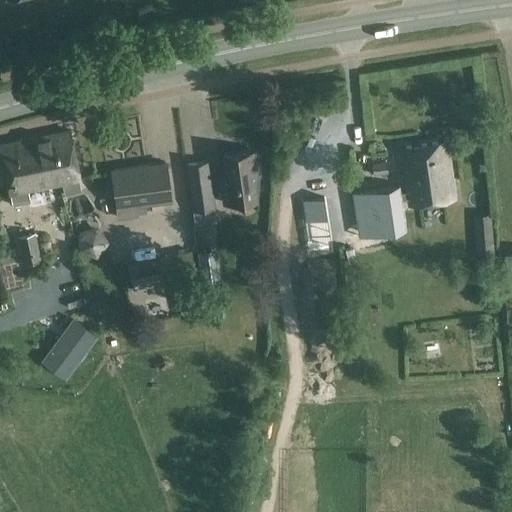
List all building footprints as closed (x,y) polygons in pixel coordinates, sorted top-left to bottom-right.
[(80,191),(78,179),(68,132),(40,138),(45,163),(57,160),(62,182),(61,182),(64,195),(80,191)] [(27,190),(61,182),(62,182),(57,160),(45,163),(40,138),(32,139),(1,145),(14,205),(30,202),(27,190)] [(401,149),(410,205),(455,198),(446,142),(401,149)] [(260,174),(257,150),(223,155),(226,173),(220,174),(224,203),(257,199),(253,175),(260,174)] [(207,161),(185,164),(192,210),(214,207),(207,161)] [(387,161),(373,163),(374,174),(389,171),(387,161)] [(169,163),(111,173),(117,209),(117,219),(138,216),(137,206),(175,200),(169,163)] [(323,197),(302,200),(305,221),(326,219),(323,197)] [(365,201),(365,250),(380,250),(380,201),(365,201)] [(495,259),(494,243),(491,213),(473,215),(477,260),(495,259)] [(139,230),(160,227),(159,216),(137,219),(139,230)] [(37,232),(17,236),(23,263),(43,258),(37,232)] [(82,248),(95,253),(103,240),(90,234),(82,248)] [(216,249),(198,251),(200,268),(219,266),(216,249)] [(189,251),(161,257),(144,260),(127,263),(133,289),(195,276),(189,251)] [(73,317),(41,359),(65,378),(97,336),(73,317)]
